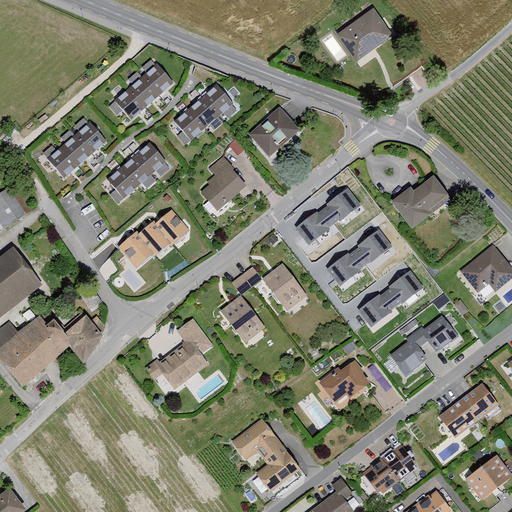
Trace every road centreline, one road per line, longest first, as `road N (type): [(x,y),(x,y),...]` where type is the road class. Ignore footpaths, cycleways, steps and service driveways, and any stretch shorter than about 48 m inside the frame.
road 1 (residential): [(0,455),(141,309),(154,308),(392,121)]
road 2 (tertiary): [(83,0),(392,121)]
road 3 (residential): [(511,332),(274,511)]
road 4 (track): [(153,28),(28,145),(27,166),(50,207)]
road 5 (tertiary): [(392,121),(431,143),(511,222)]
